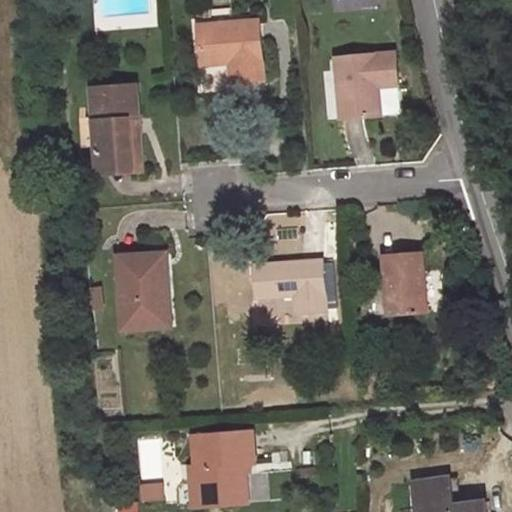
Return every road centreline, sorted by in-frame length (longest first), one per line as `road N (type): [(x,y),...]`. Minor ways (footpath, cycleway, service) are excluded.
road 1 (residential): [(203,197),(475,178)]
road 2 (unclassified): [(436,0),(475,178)]
road 3 (unclassified): [(475,178),(511,298)]
